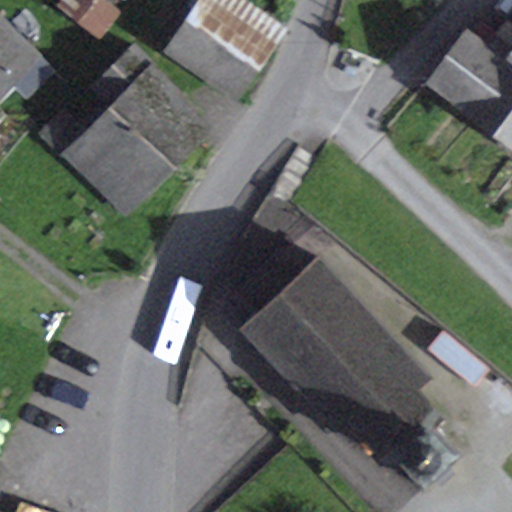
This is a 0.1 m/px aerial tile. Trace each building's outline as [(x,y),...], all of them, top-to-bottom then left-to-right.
[(71,0),(110,40),(152,0),(71,0)] [(292,35),(237,0),(218,0),(177,65),(244,108),(292,35)] [(0,106),(42,68),(1,23),(0,23),(0,106)] [(511,35),(495,23),(449,87),(511,131),(511,35)] [(122,104),(69,155),(127,214),(211,133),(138,58),(107,88),(122,104)] [(347,263),(263,333),(372,463),(392,447),(435,497),(481,459),(445,416),(463,401),(347,263)]
